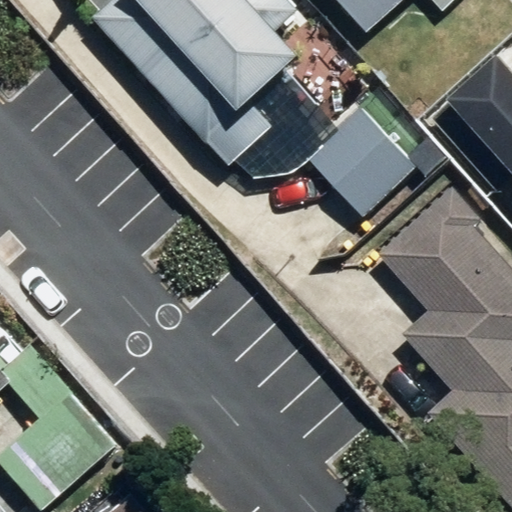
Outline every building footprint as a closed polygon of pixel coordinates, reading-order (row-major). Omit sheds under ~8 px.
[(284,0),(111,0),(88,21),(230,171),(311,95),(286,69),(293,63),(269,38),(296,12),(284,0)] [(329,0),(366,39),(409,0),(329,0)] [(511,82),(495,63),(430,119),(453,146),(469,132),(511,181),(511,82)] [(361,224),(418,170),(361,109),(303,163),(361,224)] [(453,193),(377,259),(428,316),(402,338),(452,395),(428,416),(511,511),(511,273),(473,229),(480,224),(453,193)] [(37,511),(115,446),(32,349),(1,375),(7,383),(40,422),(0,455),(0,467),(37,511)] [(141,511),(130,499),(115,511),(141,511)]
